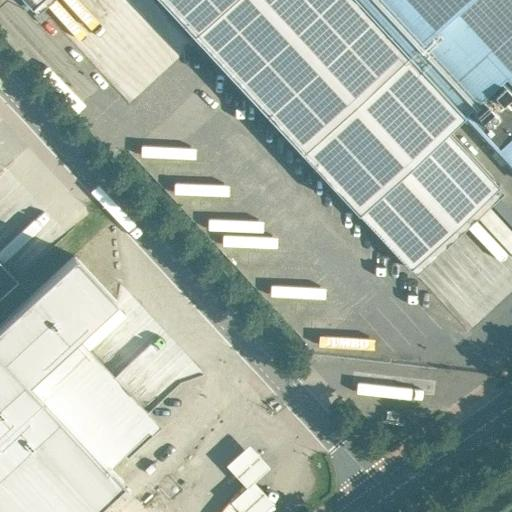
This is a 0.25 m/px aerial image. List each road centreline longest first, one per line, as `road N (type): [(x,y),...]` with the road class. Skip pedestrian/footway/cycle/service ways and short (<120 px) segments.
road 1 (unclassified): [(384,496),(0,79)]
road 2 (unclassified): [(511,406),(384,496)]
